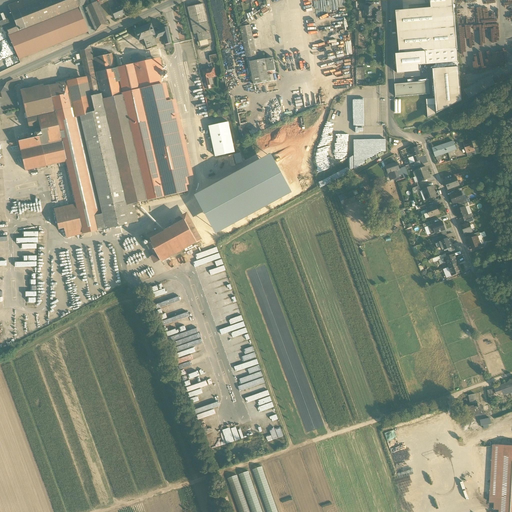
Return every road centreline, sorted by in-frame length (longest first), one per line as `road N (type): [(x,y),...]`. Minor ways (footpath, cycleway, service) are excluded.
road 1 (track): [(291,448),(217,247),(421,137)]
road 2 (track): [(218,473),(511,374)]
road 3 (residential): [(421,137),(473,271),(511,324)]
road 4 (residential): [(0,80),(180,0)]
road 5 (residential): [(387,0),(391,133),(421,137)]
road 6 (track): [(0,362),(122,298)]
road 7 (track): [(218,473),(104,511)]
